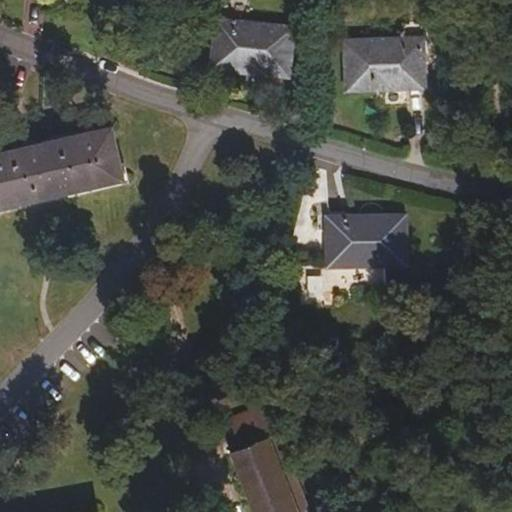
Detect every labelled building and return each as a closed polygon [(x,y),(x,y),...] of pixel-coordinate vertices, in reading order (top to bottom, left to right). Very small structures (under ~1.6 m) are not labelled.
[(218,21),(218,28),(233,30),(234,23),(218,21)] [(218,28),(213,68),(289,76),(294,29),(234,23),(233,30),(218,28)] [(346,42),(348,90),(424,87),(422,47),(407,48),(406,40),(346,42)] [(0,155),(0,206),(122,179),(111,130),(0,155)] [(329,226),(329,266),(405,265),(405,218),(344,218),(344,226),(329,226)] [(252,511),(296,511),(291,497),(298,495),(275,435),(280,433),(269,404),(229,419),(240,448),(229,452),(252,511)] [(296,511),(304,511),(298,495),(291,497),(296,511)]
